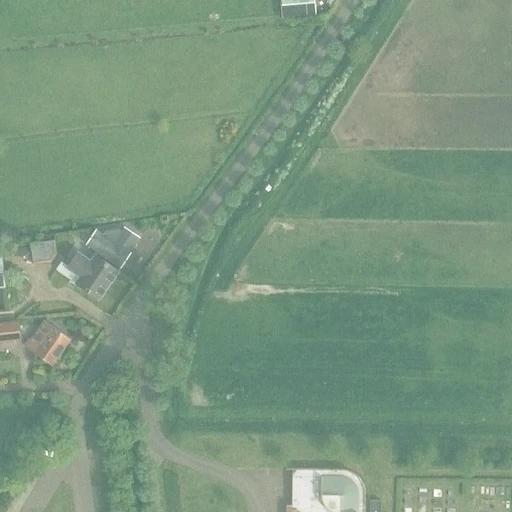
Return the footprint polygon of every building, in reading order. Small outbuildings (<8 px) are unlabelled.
[(280,0),(282,16),(316,14),(314,0),(280,0)] [(84,246),(118,269),(128,255),(93,232),(84,246)] [(35,242),(11,245),(14,262),(37,259),(35,242)] [(93,257),(88,263),(75,254),(66,268),(59,264),(54,271),(96,301),(116,273),(93,257)] [(22,348),(50,367),(68,341),(43,325),(31,343),(27,340),(22,348)] [(17,326),(0,327),(0,343),(19,341),(17,326)] [(345,466),(280,467),(279,475),(287,475),(287,500),(281,500),(280,511),(368,511),(369,499),(366,484),(358,473),(345,466)]
